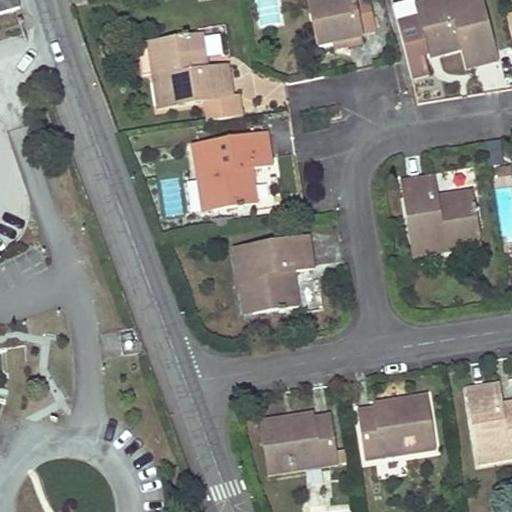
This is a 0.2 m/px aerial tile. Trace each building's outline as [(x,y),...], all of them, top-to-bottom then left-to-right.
[(318,47),(325,45),(332,44),(346,41),(347,46),(363,43),(361,33),(374,30),(368,0),(322,0),(311,2),(309,3),(318,47)] [(462,49),(465,59),(467,68),(498,60),(481,0),(445,0),(446,4),(418,12),(419,16),(397,22),(412,80),(429,76),(424,56),(428,55),(437,52),(437,55),(462,49)] [(446,4),(445,0),(433,0),(416,5),(418,12),(446,4)] [(416,5),(415,1),(393,6),(397,22),(419,16),(418,12),(416,5)] [(208,70),(205,53),(203,36),(139,45),(143,75),(153,74),(158,109),(206,102),(209,122),(243,117),(239,95),(233,96),(228,67),(208,70)] [(199,181),(206,180),(211,210),(257,202),(252,169),(273,165),(268,135),(193,147),(199,181)] [(487,168),(503,166),(500,142),(492,143),(483,144),(487,168)] [(511,180),(511,168),(493,170),(496,188),(511,185),(511,180)] [(448,244),(463,241),(478,239),(472,193),(437,198),(434,179),(429,179),(403,183),(414,257),(449,251),(448,244)] [(199,181),(204,211),(211,210),(206,180),(199,181)] [(248,284),(252,314),(299,307),(293,273),(314,270),(309,239),(234,250),(240,285),(248,284)] [(449,251),(480,246),(478,239),(463,241),(448,244),(449,251)] [(240,285),(245,315),(252,314),(248,284),(240,285)] [(511,403),(502,405),(498,386),(467,392),(479,465),(511,459),(511,403)] [(399,407),(387,409),(375,411),(359,414),(367,461),(435,451),(426,397),(399,402),(399,407)] [(399,407),(399,402),(374,406),(375,411),(387,409),(399,407)] [(313,420),(312,415),(289,419),(290,423),(313,420)] [(289,419),(275,421),(261,423),(269,476),(347,464),(345,451),(335,452),(330,417),(313,420),(290,423),(289,419)]
